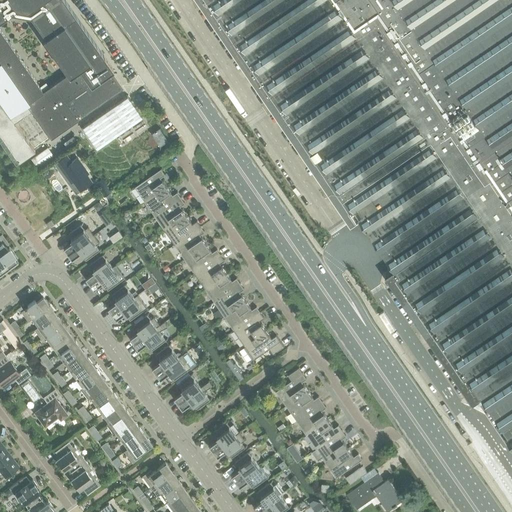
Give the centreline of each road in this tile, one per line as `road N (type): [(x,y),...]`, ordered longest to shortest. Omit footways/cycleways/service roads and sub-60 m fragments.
road 1 (primary): [(107,0),(467,511)]
road 2 (primary): [(378,355),(130,0)]
road 3 (residential): [(89,0),(191,143),(179,161),(305,342)]
road 4 (unclassified): [(347,244),(180,0)]
road 5 (unclassified): [(347,244),(511,474)]
road 6 (residential): [(179,438),(50,274)]
road 7 (primary): [(487,511),(378,355)]
road 8 (residential): [(179,438),(305,342)]
road 9 (residential): [(305,342),(374,438),(394,436)]
road 10 (primary): [(378,355),(333,266),(347,244)]
road 11 (residential): [(71,511),(0,410)]
